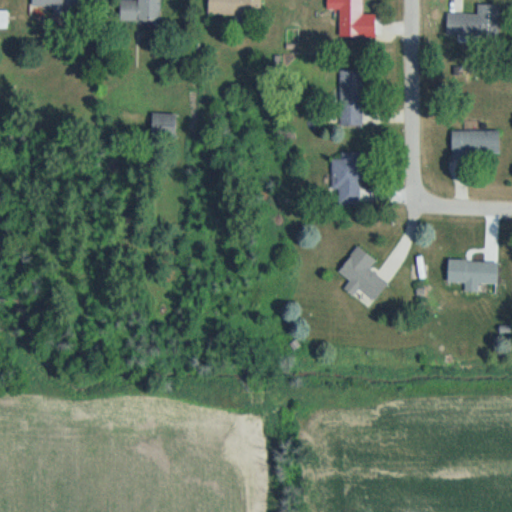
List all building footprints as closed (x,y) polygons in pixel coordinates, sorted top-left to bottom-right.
[(65,0),(34,0),(35,12),(65,12),(65,0)] [(87,0),(69,0),(69,9),(88,9),(87,0)] [(123,0),(123,21),(164,21),(163,0),(123,0)] [(263,15),(263,0),(211,0),(211,15),(263,15)] [(341,11),(341,37),(378,37),(378,15),(365,15),(365,0),(329,0),(329,11),(341,11)] [(461,0),(452,0),(452,8),(461,8),(461,0)] [(479,13),(449,13),(449,35),(498,36),(499,5),(479,5),(479,13)] [(342,125),(364,125),(365,70),(342,70),(342,125)] [(178,113),(153,113),(153,137),(178,137),(178,113)] [(501,130),(454,130),(453,155),(501,155),(501,130)] [(334,202),(363,202),(363,155),(334,155),(334,202)] [(361,289),(378,300),(390,283),(370,270),(378,259),(359,245),(340,272),(352,280),(346,289),(356,296),(361,289)] [(450,282),(499,282),(499,260),(450,260),(450,282)]
